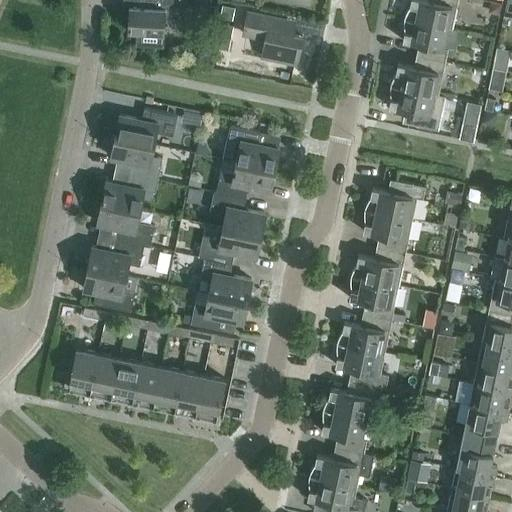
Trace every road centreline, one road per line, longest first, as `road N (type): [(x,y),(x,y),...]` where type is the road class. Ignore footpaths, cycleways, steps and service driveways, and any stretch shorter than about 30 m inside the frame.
road 1 (residential): [(192,511),(266,425),(296,259),(325,225),(364,55),(350,0)]
road 2 (residential): [(88,0),(91,70),(72,168),(41,309),(13,346)]
